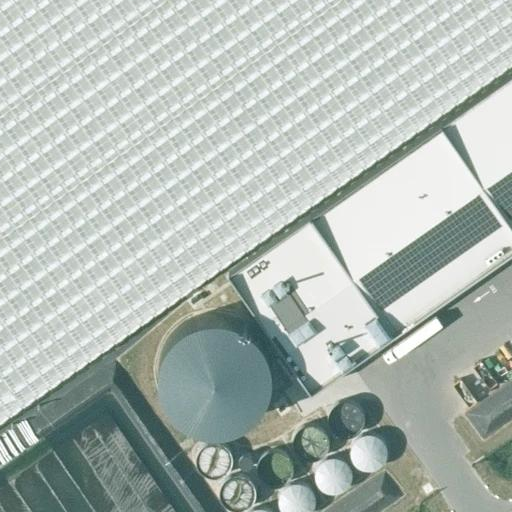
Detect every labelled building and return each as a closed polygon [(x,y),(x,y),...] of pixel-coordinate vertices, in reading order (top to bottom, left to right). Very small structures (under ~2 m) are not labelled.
[(511,0),(0,0),(0,414),(511,55),(511,0)] [(393,330),(511,246),(511,221),(442,121),(310,213),(393,330)] [(158,364),(158,369),(158,374),(159,379),(160,384),(161,388),(163,393),(165,397),(168,402),(171,406),(174,409),(178,413),(182,416),(186,418),(191,421),(195,422),(200,424),(205,425),(210,426),(215,426),(220,426),(224,425),(229,424),(234,422),(239,421),(243,418),(247,416),(251,413),(255,409),(258,406),(261,402),(264,397),(266,393),(268,388),(269,384),(271,379),(271,374),(271,369),(271,364),(271,359),(269,354),(268,350),(266,345),(264,341),(261,336),(258,333),(255,329),(251,326),(247,323),(243,320),(239,318),(234,316),(229,314),(224,313),(220,313),(215,312),(210,313),(205,313),(200,314),(195,316),(191,318),(186,320),(182,323),(178,326),(174,329),(171,333),(168,337),(165,341),(163,345),(161,350),(160,354),(159,359),(158,364)] [(191,434),(182,463),(211,472),(220,443),(191,434)] [(220,464),(204,488),(227,504),(243,479),(220,464)]
